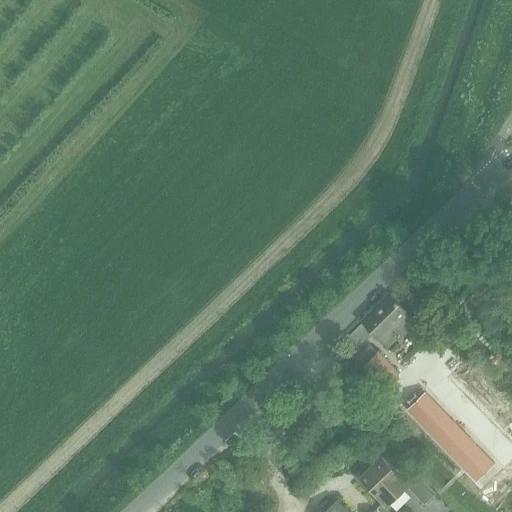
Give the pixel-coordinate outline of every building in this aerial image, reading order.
[(416,322),(398,304),(390,296),(373,312),(364,321),(364,322),(348,338),(358,348),(374,332),(387,345),(396,336),(400,339),(416,322)] [(511,354),(482,324),(467,339),(508,379),(511,375),(511,354)] [(400,373),(378,351),(361,368),(383,390),(400,373)] [(429,393),(413,410),(486,478),(502,461),(429,393)] [(385,504),(407,484),(382,458),(361,478),(385,504)] [(348,511),(337,501),(325,511),(348,511)]
